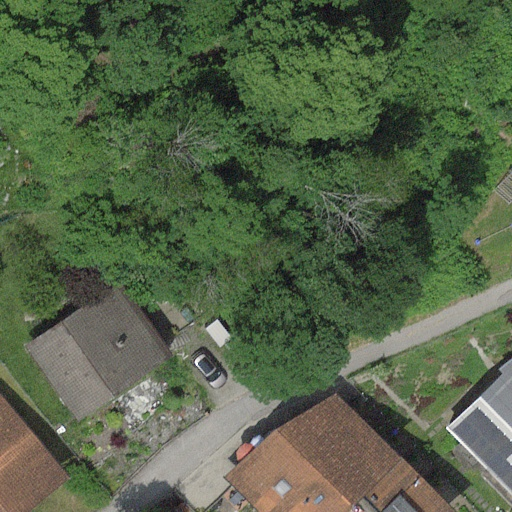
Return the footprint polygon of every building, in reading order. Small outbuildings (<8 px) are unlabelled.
[(117,282),(21,347),(71,421),(168,356),(117,282)] [(497,374),(441,431),(511,500),(511,354),(494,369),(497,374)] [(268,429),(217,477),(230,491),(207,511),(333,511),(394,455),(333,394),(268,429)] [(0,511),(21,511),(63,480),(0,398),(0,511)] [(448,511),(394,455),(333,511),(448,511)]
